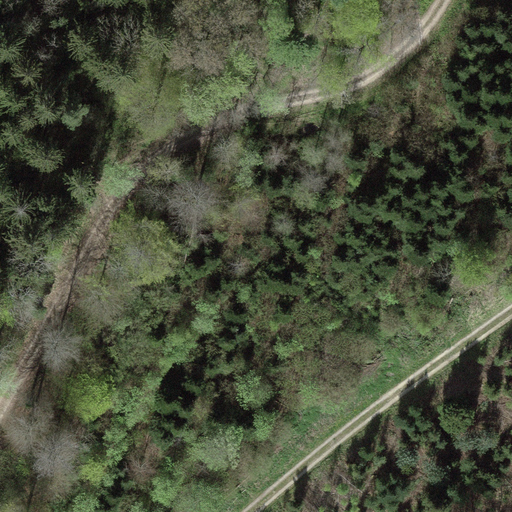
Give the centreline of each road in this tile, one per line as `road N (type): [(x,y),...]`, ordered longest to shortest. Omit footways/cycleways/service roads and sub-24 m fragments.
road 1 (track): [(436,0),(382,71),(354,87),(229,116),(151,157),(105,218),(0,414)]
road 2 (track): [(245,511),(511,307)]
